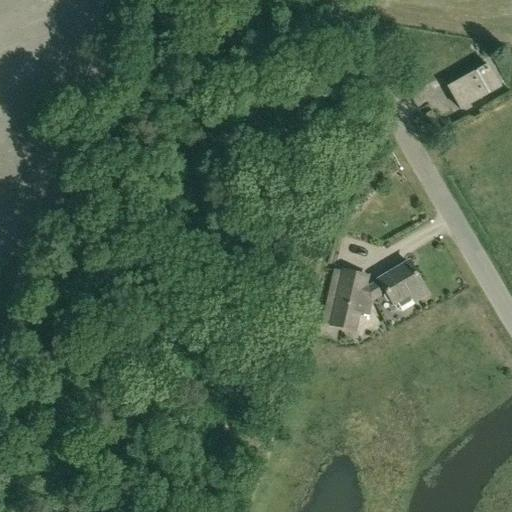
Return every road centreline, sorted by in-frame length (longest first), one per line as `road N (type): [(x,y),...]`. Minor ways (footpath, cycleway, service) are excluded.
road 1 (unclassified): [(0,357),(125,0)]
road 2 (unclassified): [(511,322),(336,0)]
road 3 (track): [(263,326),(343,87),(365,65)]
road 4 (track): [(199,511),(263,326)]
